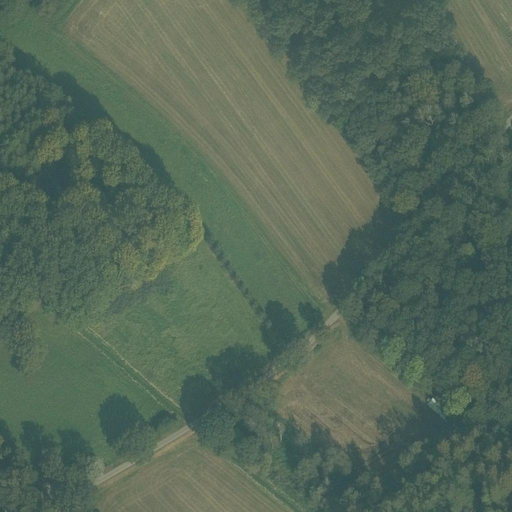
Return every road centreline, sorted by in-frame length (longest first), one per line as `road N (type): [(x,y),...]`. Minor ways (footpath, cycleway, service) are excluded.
road 1 (unclassified): [(67,495),(188,430),(280,368),(350,305),(511,127)]
road 2 (track): [(22,0),(188,148),(329,324)]
road 3 (track): [(350,305),(511,434)]
